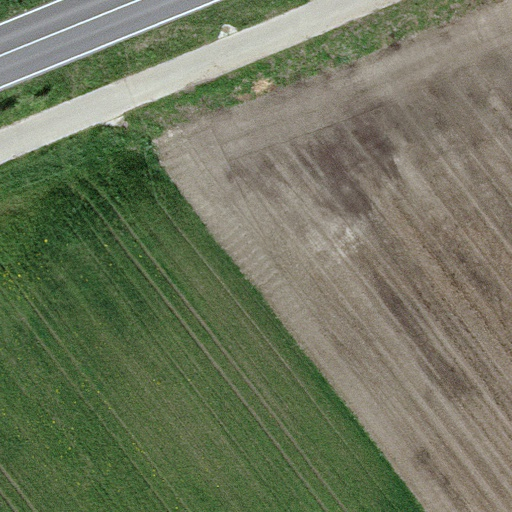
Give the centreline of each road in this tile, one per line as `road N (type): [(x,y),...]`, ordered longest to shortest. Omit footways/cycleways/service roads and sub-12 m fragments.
road 1 (track): [(0,142),(358,0)]
road 2 (primary): [(0,55),(136,0)]
